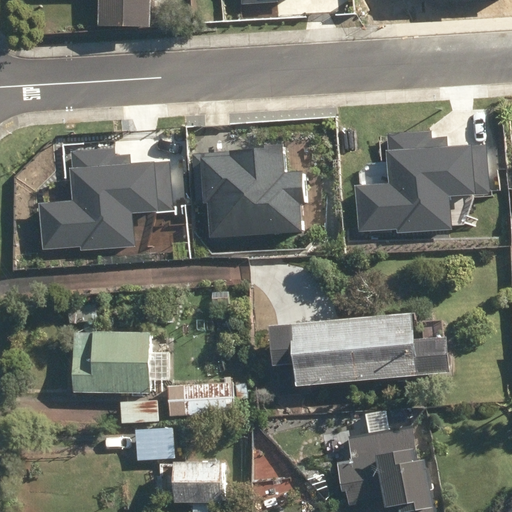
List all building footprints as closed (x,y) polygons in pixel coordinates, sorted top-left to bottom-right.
[(99,0),(99,26),(151,26),(151,0),(99,0)] [(356,186),(360,231),(397,228),(397,231),(451,227),(449,196),(489,193),(486,146),(447,149),(446,139),(430,140),(429,132),(385,135),(388,184),(356,186)] [(41,204),(44,249),(81,247),(81,249),(134,245),(132,212),(172,209),(168,162),(131,165),(130,156),(112,158),(112,149),(69,152),(73,202),(41,204)] [(281,149),(194,155),(198,203),(209,202),(211,238),(300,231),(298,202),(303,201),(301,171),(283,173),(281,149)] [(293,361),(295,385),(449,371),(446,334),(413,336),(411,310),(267,323),(270,363),(293,361)] [(73,392),(151,394),(151,380),(169,380),(169,351),(151,351),(152,331),(74,329),(73,392)] [(183,383),(184,417),(235,415),(234,400),(248,399),(248,385),(234,385),(233,381),(183,383)] [(121,402),(122,424),(159,422),(159,401),(121,402)] [(399,511),(401,511),(400,511),(437,511),(436,505),(433,505),(424,456),(415,458),(414,452),(418,452),(412,421),(347,434),(353,461),(338,464),(346,507),(384,500),(385,505),(397,502),(398,511),(399,511)] [(172,502),(221,502),(221,461),(173,461),(172,502)]
